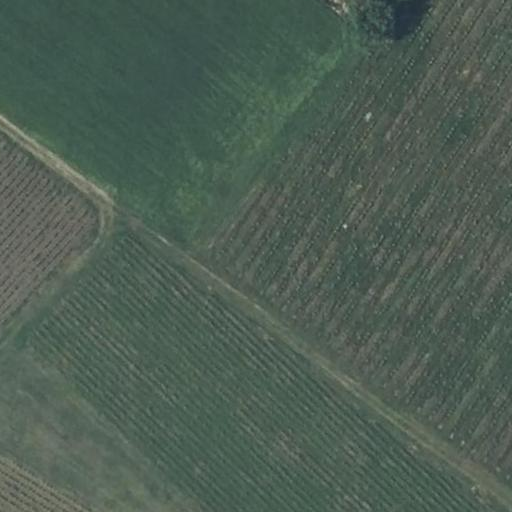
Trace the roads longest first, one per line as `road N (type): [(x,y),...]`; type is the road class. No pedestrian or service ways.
road 1 (track): [(0,120),(511,505)]
road 2 (track): [(120,213),(0,345)]
